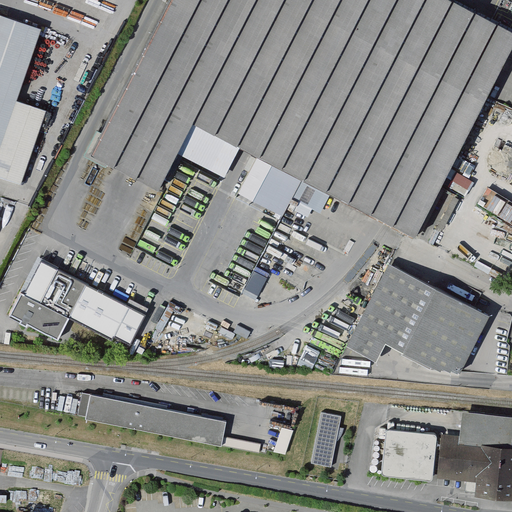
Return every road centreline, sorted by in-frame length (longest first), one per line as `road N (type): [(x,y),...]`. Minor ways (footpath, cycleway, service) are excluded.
road 1 (unclassified): [(366,246),(286,315),(231,315),(168,292),(42,226),(156,0)]
road 2 (tertiary): [(113,456),(434,511)]
road 3 (unknown): [(168,292),(241,146)]
